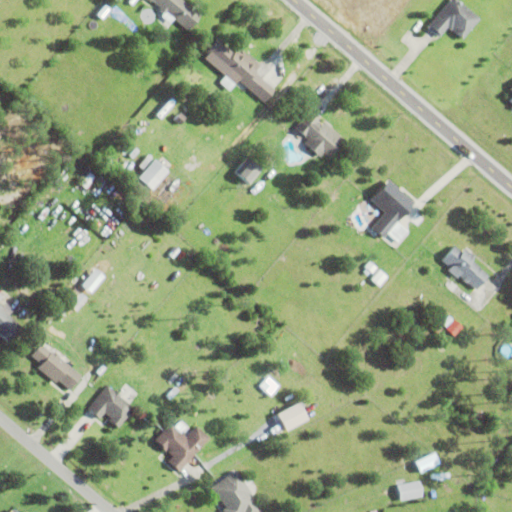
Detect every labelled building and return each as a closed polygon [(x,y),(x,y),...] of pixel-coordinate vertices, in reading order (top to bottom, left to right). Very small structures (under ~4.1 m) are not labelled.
[(189,3),(202,14),(188,30),(167,12),(165,13),(163,13),(160,10),(160,8),(161,7),(153,0),(182,0),(188,5),(189,3)] [(450,30),(447,27),(439,37),(427,27),(449,0),(457,0),(480,18),(462,39),(453,31),(454,30),(452,28),(450,30)] [(219,82),(228,72),(221,66),(238,47),(259,66),(254,72),(263,80),(252,93),(238,80),(229,91),(219,82)] [(511,79),(509,83),(511,85),(511,88),(503,99),(511,106),(511,79)] [(185,122),(199,109),(202,113),(188,125),(185,122)] [(308,140),(313,134),(299,122),(308,112),(319,121),(318,122),(321,124),(324,121),(345,139),(329,158),(308,140)] [(293,139),(297,135),(310,146),(306,150),(293,139)] [(252,153),(259,145),(264,149),(257,157),(252,153)] [(257,170),(244,159),(230,174),(243,185),(257,170)] [(372,228),(385,213),(370,200),(388,179),(414,202),(383,238),(372,228)] [(150,186),(155,181),(164,189),(159,195),(150,186)] [(145,195),(148,191),(154,197),(151,201),(145,195)] [(464,248),(475,257),(472,261),(479,267),(478,268),(488,276),(476,290),(467,283),(465,283),(462,280),(462,279),(459,276),(456,278),(447,270),(449,268),(441,261),(454,245),(461,252),(464,248)] [(370,272),(367,276),(363,272),(366,269),(364,267),(369,261),(377,268),(372,274),(370,272)] [(371,280),(379,270),(387,277),(379,287),(371,280)] [(84,300),(71,288),(61,299),(73,311),(84,300)] [(0,303),(2,305),(2,308),(1,309),(23,328),(9,343),(0,335),(0,303)] [(440,323),(447,315),(453,320),(446,328),(440,323)] [(434,331),(439,326),(443,329),(437,335),(434,331)] [(52,351),(54,353),(54,352),(60,356),(59,357),(82,376),(70,390),(58,381),(56,383),(38,368),(41,364),(31,356),(41,344),(51,352),(52,351)] [(269,375),(273,371),(278,377),(273,381),(269,375)] [(259,386),(264,381),(275,391),(270,396),(259,386)] [(115,391),(120,395),(120,396),(134,409),(118,428),(109,421),(111,419),(104,413),(99,420),(87,410),(107,386),(114,392),(115,391)] [(165,396),(171,391),(175,395),(169,400),(165,396)] [(277,431),(300,422),(293,403),(269,412),(277,431)] [(196,426),(209,439),(179,472),(167,462),(172,457),(167,452),(169,450),(167,449),(164,451),(158,445),(159,445),(155,441),(170,424),(185,438),(196,426)] [(205,486),(219,511),(253,511),(254,511),(232,471),(205,486)] [(396,485),(418,481),(421,497),(399,501),(396,485)]
